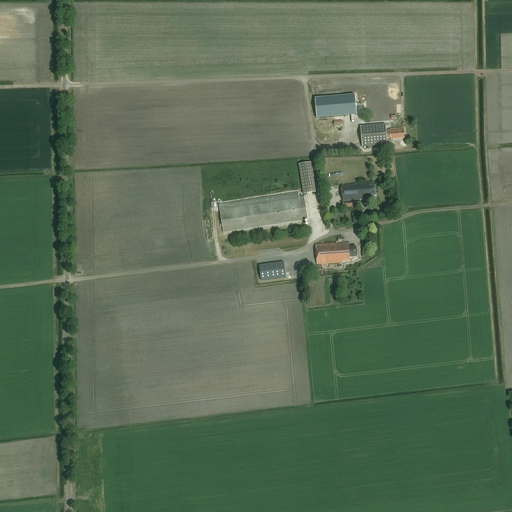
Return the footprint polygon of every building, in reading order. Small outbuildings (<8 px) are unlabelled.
[(316,119),(355,117),(354,100),(315,102),(316,119)] [(385,125),(360,128),(362,148),(387,145),(386,139),(390,139),(390,140),(404,139),(403,129),(391,130),(392,131),(386,132),(385,125)] [(316,192),(311,163),(299,165),(304,195),(316,192)] [(355,185),(341,186),(343,209),(360,208),(359,200),(370,199),(370,197),(376,196),(375,186),(369,187),(369,184),(366,184),(366,182),(355,183),(355,185)] [(223,233),(308,220),(304,197),(299,198),(298,193),(219,205),(223,233)] [(349,243),(316,245),(317,267),(328,267),(327,264),(343,263),(342,262),(350,262),(350,259),(357,258),(356,247),(349,248),(349,243)] [(284,263),(259,266),(261,281),(286,278),(284,263)]
